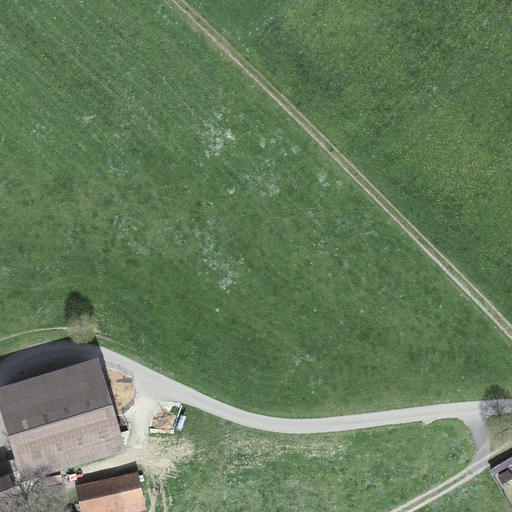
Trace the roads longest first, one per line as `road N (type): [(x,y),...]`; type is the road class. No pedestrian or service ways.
road 1 (track): [(178,0),(511,332)]
road 2 (track): [(119,365),(194,403),(285,426),(511,405)]
road 3 (track): [(397,511),(511,445)]
